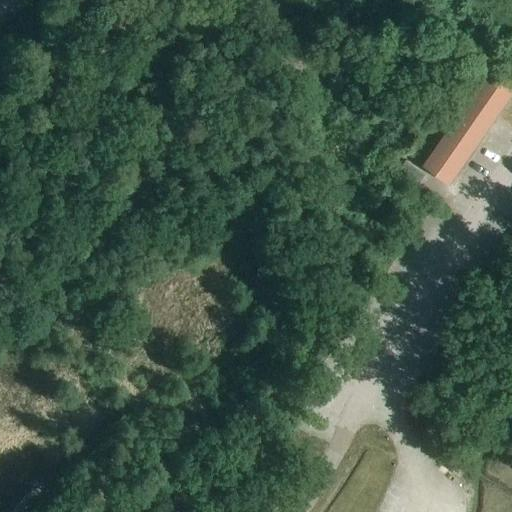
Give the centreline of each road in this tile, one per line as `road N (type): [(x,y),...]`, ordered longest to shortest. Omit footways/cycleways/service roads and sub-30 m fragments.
road 1 (track): [(511,167),(368,376)]
road 2 (track): [(301,511),(368,376)]
